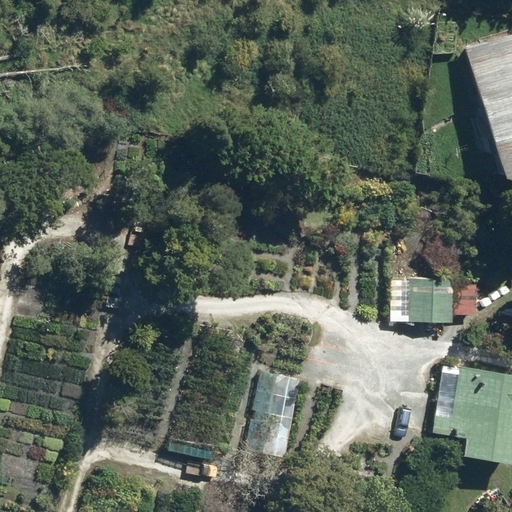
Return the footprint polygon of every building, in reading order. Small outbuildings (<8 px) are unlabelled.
[(511,33),(462,47),(497,176),(511,180),(511,33)] [(442,245),(432,269),(468,285),(479,260),(442,245)] [(511,263),(486,252),(472,284),(496,294),(511,273),(511,263)] [(342,263),(342,281),(360,282),(361,263),(342,263)] [(405,327),(448,328),(449,320),(471,320),(472,286),(406,284),(405,327)] [(282,315),(276,341),(292,345),(298,318),(282,315)] [(443,368),(432,434),(465,440),(462,458),(511,466),(511,375),(457,367),(457,370),(443,368)] [(259,377),(245,455),(282,461),(296,384),(259,377)] [(207,511),(222,511),(223,506),(209,503),(207,511)]
